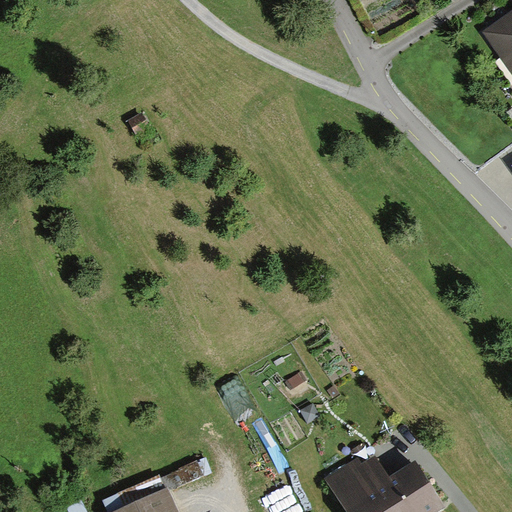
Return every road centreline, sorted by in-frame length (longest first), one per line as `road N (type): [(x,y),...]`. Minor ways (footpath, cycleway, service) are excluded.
road 1 (unclassified): [(511,240),(389,107),(331,0)]
road 2 (track): [(185,0),(257,53),(389,107)]
